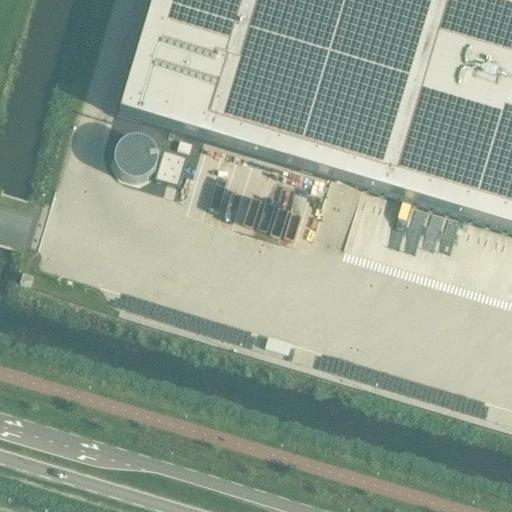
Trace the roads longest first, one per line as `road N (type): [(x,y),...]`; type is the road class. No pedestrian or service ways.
road 1 (tertiary): [(302,511),(0,420)]
road 2 (tertiary): [(0,455),(186,511)]
